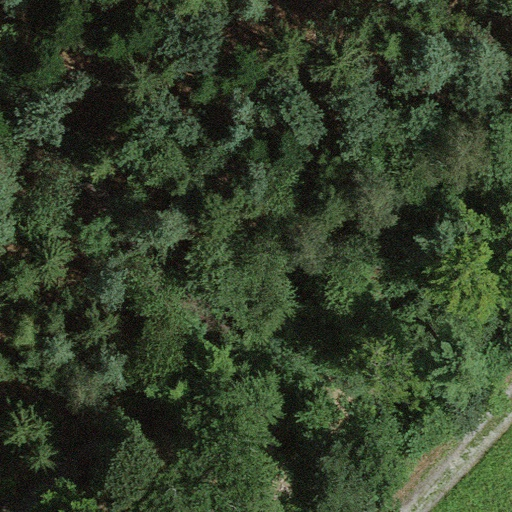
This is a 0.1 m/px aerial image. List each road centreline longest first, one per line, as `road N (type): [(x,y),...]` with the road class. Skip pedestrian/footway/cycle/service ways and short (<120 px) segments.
road 1 (track): [(252,316),(117,225),(0,104)]
road 2 (track): [(417,511),(511,416)]
